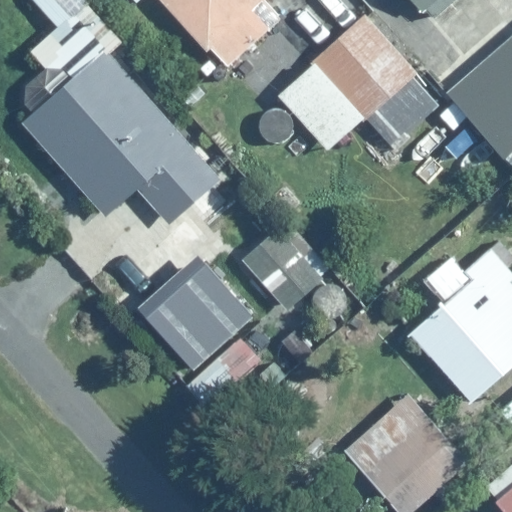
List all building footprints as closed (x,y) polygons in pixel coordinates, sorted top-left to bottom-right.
[(166,0),(223,64),(290,6),(284,0),(131,0),(133,1),(134,0),(166,0)] [(413,0),(424,13),(438,0),(451,0),(453,2),(455,0),(413,0)] [(365,10),(276,91),(328,149),(417,69),(365,10)] [(165,217),(220,168),(87,18),(11,87),(31,110),(19,121),(103,215),(136,186),(165,217)] [(285,308),(328,268),(283,219),(241,259),(285,308)] [(511,267),(487,241),(461,265),(449,253),(422,278),(442,300),(408,332),(470,399),(511,359),(511,267)] [(511,511),(511,474),(490,494),(506,511),(511,511)]
